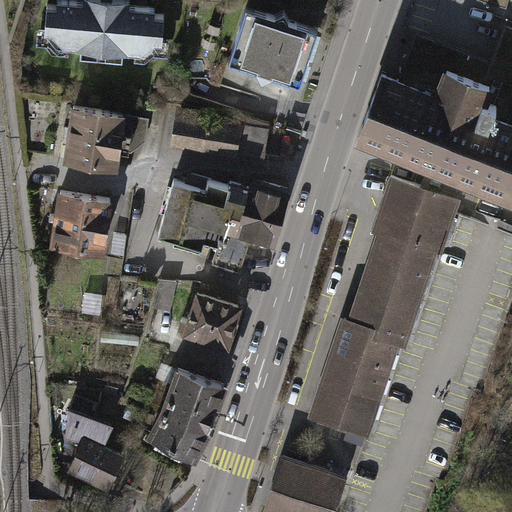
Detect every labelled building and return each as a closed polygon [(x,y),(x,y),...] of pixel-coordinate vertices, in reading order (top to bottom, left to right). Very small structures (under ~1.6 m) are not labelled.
[(83,0),(82,0),(56,0),(57,3),(47,3),(46,29),(52,30),(66,46),(140,52),(154,39),(162,39),(164,13),(155,13),(155,7),(130,5),(130,0),(83,0)] [(509,0),(480,0),(507,8),(509,0)] [(275,15),(246,5),(228,60),(257,69),(262,78),(270,74),(300,83),(318,28),(289,19),(284,10),(275,15)] [(454,211),(465,177),(511,196),(511,195),(511,29),(506,27),(493,61),(419,34),(401,80),(389,76),(382,73),(359,136),(367,139),(428,163),(421,184),(392,175),(374,227),(381,230),(351,320),(344,318),(313,412),(366,430),(396,338),(404,340),(433,248),(442,250),(454,211)] [(149,119),(72,107),(63,164),(117,172),(120,154),(129,156),(145,142),(149,119)] [(265,159),(270,123),(241,114),(239,120),(176,107),(170,147),(237,157),(238,154),(265,159)] [(189,182),(174,177),(158,233),(217,248),(213,261),(238,270),(251,233),(274,239),(290,188),(269,182),(268,188),(251,183),(250,186),(230,181),(229,183),(192,172),(189,182)] [(113,201),(57,192),(48,248),(104,257),(113,201)] [(178,282),(160,280),(154,307),(170,311),(178,282)] [(244,307),(197,293),(189,319),(182,317),(178,332),(184,334),(182,338),(230,353),(244,307)] [(146,439),(192,464),(205,440),(225,388),(177,370),(161,413),(146,439)] [(68,411),(65,440),(81,444),(67,473),(108,492),(127,457),(103,446),(113,428),(68,411)] [(331,511),(343,475),(283,455),(264,511),(331,511)]
